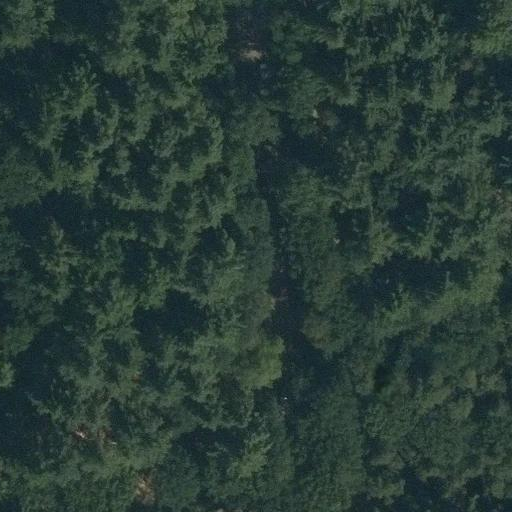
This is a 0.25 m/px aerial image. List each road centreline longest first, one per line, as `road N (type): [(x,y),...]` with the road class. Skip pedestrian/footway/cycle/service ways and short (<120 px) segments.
road 1 (tertiary): [(299,511),(247,0)]
road 2 (track): [(277,321),(344,312),(511,244)]
